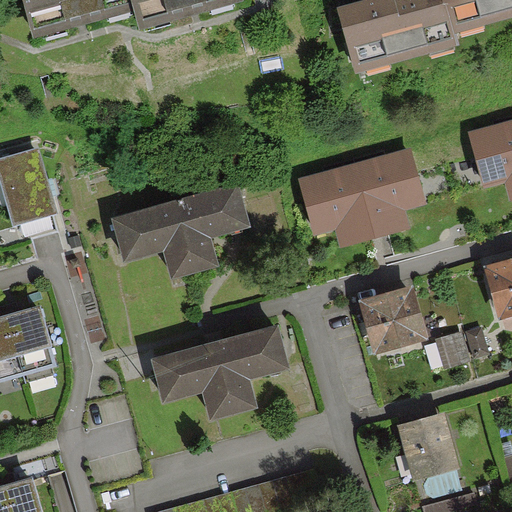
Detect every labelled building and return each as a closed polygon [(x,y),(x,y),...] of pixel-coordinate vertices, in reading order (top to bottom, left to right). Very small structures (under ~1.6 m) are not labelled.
[(28,0),(38,35),(136,8),(133,0),(28,0)] [(133,0),(136,8),(140,24),(230,0),(133,0)] [(389,0),(377,0),(341,10),(357,68),(455,42),(452,30),(443,0),(409,0),(391,5),(389,0)] [(511,0),(443,0),(452,30),(511,13),(511,0)] [(511,123),(468,135),(484,193),(505,187),(511,206),(511,205),(511,123)] [(42,150),(0,161),(0,165),(16,225),(59,214),(42,150)] [(407,153),(302,181),(315,230),(341,223),(345,240),(403,225),(398,206),(419,200),(407,153)] [(235,189),(119,220),(129,256),(168,246),(175,274),(215,264),(207,234),(245,224),(235,189)] [(511,261),(492,267),(506,319),(511,317),(511,261)] [(421,288),(366,302),(380,355),(435,340),(421,288)] [(45,309),(12,318),(27,376),(60,367),(45,309)] [(12,318),(0,321),(0,383),(27,376),(12,318)] [(273,331),(155,362),(165,399),(206,388),(213,415),(251,405),(243,376),(282,365),(273,331)] [(448,414),(402,426),(416,482),(462,470),(448,414)] [(317,469),(154,511),(288,511),(325,502),(317,469)] [(39,511),(31,481),(4,489),(10,511),(39,511)] [(10,511),(4,489),(0,489),(0,511),(10,511)]
